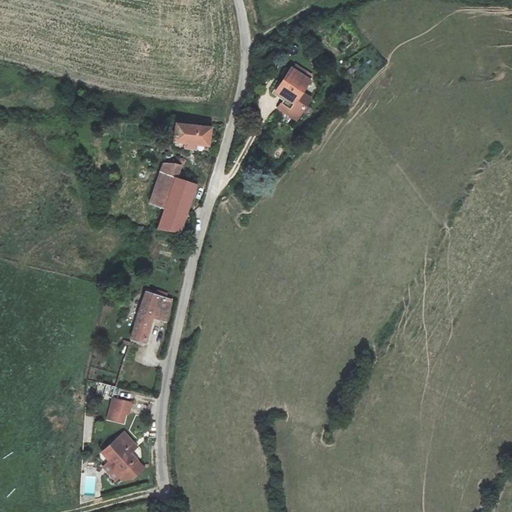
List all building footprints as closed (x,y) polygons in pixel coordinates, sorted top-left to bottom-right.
[(311,82),(293,70),(277,93),(294,105),(311,82)] [(177,124),(175,140),(211,143),(212,127),(177,124)] [(278,160),(285,151),(279,146),(272,155),(278,160)] [(164,162),(152,199),(165,204),(159,231),(190,237),(194,225),(183,221),(199,181),(187,176),(184,183),(177,180),(180,167),(164,162)] [(146,292),(133,337),(148,342),(156,318),(167,321),(173,301),(146,292)] [(130,403),(113,399),(108,419),(122,422),(124,413),(127,414),(130,403)] [(124,432),(102,451),(122,474),(134,477),(144,468),(131,453),(138,448),(124,432)]
